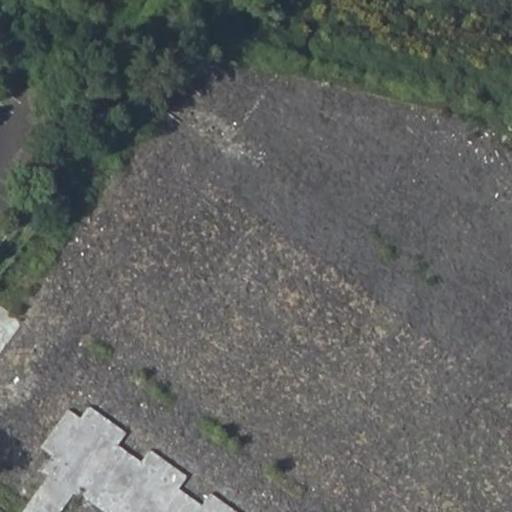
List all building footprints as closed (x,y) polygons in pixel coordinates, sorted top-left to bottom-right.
[(243,84),(229,109),(251,121),(265,96),(243,84)] [(383,107),(371,134),(394,143),(405,117),(383,107)] [(314,115),(298,136),(318,151),(334,130),(314,115)] [(209,139),(189,161),(208,178),(228,157),(209,139)] [(421,161),(440,175),(453,157),(434,143),(421,161)] [(125,187),(148,205),(162,186),(140,169),(125,187)] [(499,225),(511,225),(511,205),(500,205),(499,225)] [(218,297),(242,315),(260,291),(236,273),(218,297)] [(123,306),(109,330),(134,344),(148,320),(123,306)] [(0,352),(21,323),(0,308),(0,352)] [(303,352),(325,367),(340,347),(318,331),(303,352)] [(181,342),(167,369),(193,382),(207,355),(181,342)] [(232,375),(219,402),(244,414),(256,387),(232,375)] [(360,380),(346,408),(371,421),(386,393),(360,380)] [(241,511),(235,507),(183,492),(188,473),(153,449),(141,459),(121,445),(126,429),(92,405),(81,413),(62,407),(30,511),(62,511),(69,488),(103,511),(241,511)] [(294,444),(308,419),(282,405),(269,430),(294,444)] [(357,458),(345,483),(372,495),(383,471),(357,458)]
